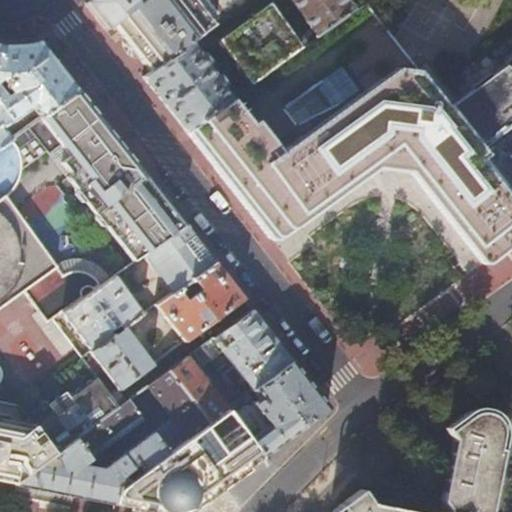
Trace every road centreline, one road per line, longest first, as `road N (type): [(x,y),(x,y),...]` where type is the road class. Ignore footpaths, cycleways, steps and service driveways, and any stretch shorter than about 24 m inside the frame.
road 1 (residential): [(43,0),(364,409)]
road 2 (residential): [(364,409),(511,296)]
road 3 (residential): [(261,511),(364,409)]
